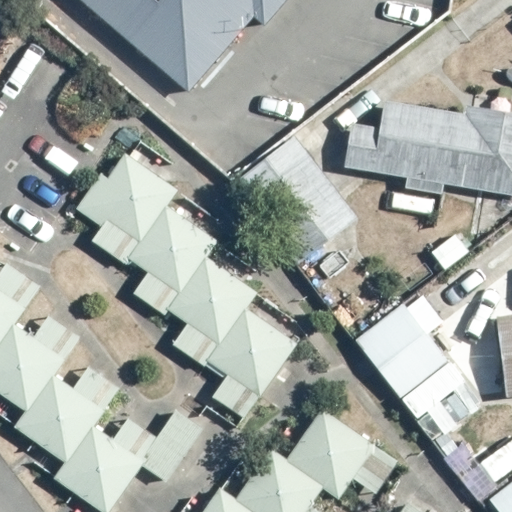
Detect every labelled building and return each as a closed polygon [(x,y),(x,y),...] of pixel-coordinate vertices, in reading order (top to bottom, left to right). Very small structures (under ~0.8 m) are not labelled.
[(67,0),(158,74),(219,0),(67,0)] [(380,126),(352,122),(344,168),(511,196),(511,112),(467,105),(466,114),(385,100),(380,126)] [(357,221),(291,136),(232,181),(298,266),(357,221)] [(101,172),(75,209),(101,227),(92,240),(128,265),(131,261),(147,272),(132,295),(166,318),(169,312),(188,324),(174,345),(226,380),(214,398),(243,418),(294,343),(245,311),(258,292),(208,258),(221,240),(170,206),(181,190),(125,152),(108,177),(101,172)] [(0,277),(0,396),(23,413),(12,429),(64,464),(53,480),(98,511),(111,511),(144,465),(170,483),(205,433),(176,413),(145,458),(131,449),(145,429),(109,405),(104,411),(89,400),(104,378),(68,353),(63,360),(46,349),(61,327),(30,305),(25,311),(17,306),(32,284),(7,267),(0,277)] [(448,360),(403,304),(356,341),(401,398),(448,360)] [(511,313),(496,315),(506,397),(511,396),(511,313)] [(339,511),(347,502),(342,498),(352,483),(375,498),(399,463),(322,410),(289,458),(271,446),(236,496),(221,486),(202,511),(339,511)] [(511,511),(511,479),(488,499),(498,511),(511,511)] [(422,511),(408,502),(401,511),(422,511)]
